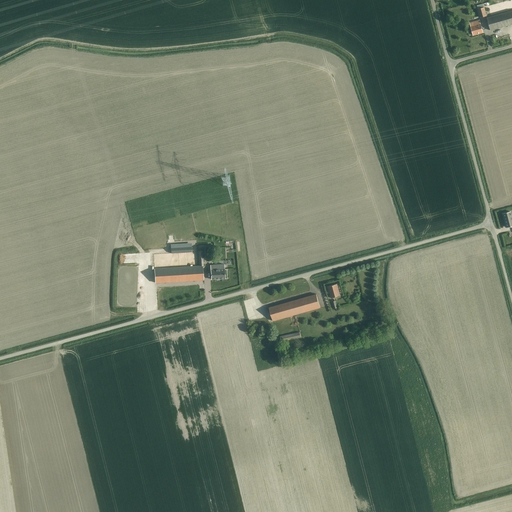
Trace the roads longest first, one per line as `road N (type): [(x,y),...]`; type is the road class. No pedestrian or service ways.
road 1 (unclassified): [(0,358),(490,223)]
road 2 (unclassified): [(490,223),(448,64)]
